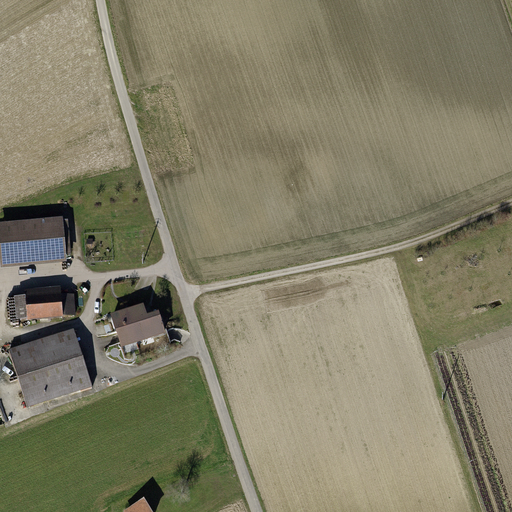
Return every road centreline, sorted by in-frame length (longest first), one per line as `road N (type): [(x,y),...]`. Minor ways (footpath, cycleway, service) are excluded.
road 1 (track): [(183,292),(396,247),(511,202)]
road 2 (residential): [(203,351),(143,167)]
road 3 (track): [(176,268),(0,285)]
road 4 (unclassified): [(143,167),(100,0)]
road 5 (unclassified): [(260,511),(203,351)]
